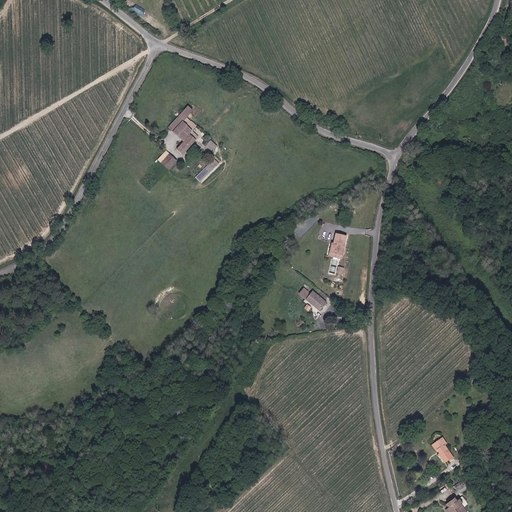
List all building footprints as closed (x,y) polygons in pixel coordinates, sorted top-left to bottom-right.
[(183,112),(187,115),(190,111),(185,107),(167,128),(169,129),(183,112)] [(183,112),(169,129),(183,142),(176,150),(182,156),(198,138),(191,131),(194,127),(184,118),(187,115),(183,112)] [(169,156),(166,153),(158,162),(161,164),(169,156)] [(169,156),(161,164),(168,171),(176,162),(169,156)] [(215,172),(225,161),(219,156),(209,168),(210,167),(215,172)] [(208,180),(215,172),(210,167),(209,168),(203,175),(208,180)] [(340,254),(344,255),(346,245),(344,245),(346,235),(336,234),(334,243),(333,243),(331,253),(336,254),(337,250),(340,250),(340,254)] [(344,259),(344,255),(340,254),(340,250),(337,250),(336,254),(331,253),(330,257),(344,259)] [(307,293),(308,292),(304,288),(299,294),(312,305),(314,304),(321,310),(327,303),(313,291),(310,295),(307,293)] [(444,439),(434,447),(444,462),(449,459),(450,462),(454,459),(446,447),(448,446),(444,439)] [(454,499),(447,504),(449,506),(446,509),(447,511),(465,511),(460,504),(461,503),(458,499),(455,501),(454,499)]
